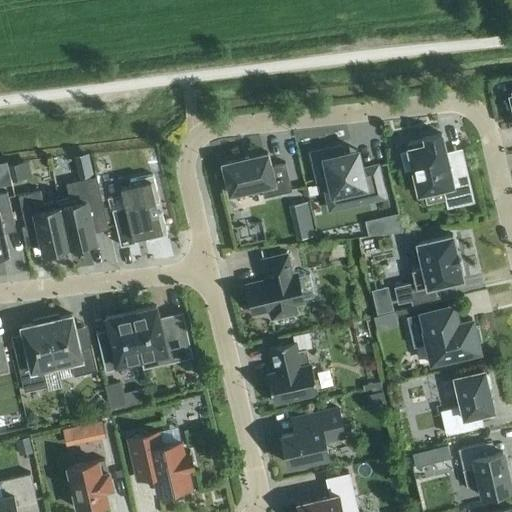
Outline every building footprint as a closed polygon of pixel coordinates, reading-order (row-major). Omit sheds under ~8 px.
[(401,152),(405,170),(413,168),(419,193),(443,187),(448,207),(474,201),(467,170),(451,173),(442,133),(424,137),(424,138),(407,143),(409,150),(401,152)] [(311,153),(318,180),(328,177),(332,194),(348,190),(352,204),(384,197),(377,165),(362,169),(357,150),(341,153),(339,146),(311,153)] [(267,152),(223,163),(230,193),(261,186),(263,197),(292,190),(285,162),(270,166),(267,152)] [(9,165),(12,181),(22,179),(19,163),(9,165)] [(115,222),(121,245),(135,242),(132,230),(144,227),(147,239),(167,235),(162,213),(159,214),(156,203),(160,202),(153,175),(130,180),(131,184),(121,187),(125,206),(112,209),(113,211),(117,210),(119,221),(115,222)] [(10,177),(0,179),(0,186),(12,184),(10,177)] [(74,196),(59,200),(69,246),(77,244),(81,247),(90,244),(92,241),(95,240),(89,211),(104,208),(97,177),(71,183),(74,196)] [(69,246),(59,200),(43,204),(40,190),(18,195),(25,226),(37,223),(44,252),(46,251),(50,254),(59,251),(62,248),(69,246)] [(0,254),(9,253),(2,225),(14,223),(7,191),(0,192),(0,254)] [(308,213),(305,202),(291,205),(294,217),(308,213)] [(402,232),(398,213),(381,217),(385,234),(402,232)] [(423,266),(411,269),(414,282),(395,286),(398,302),(433,294),(431,285),(461,278),(463,278),(453,234),(451,234),(417,242),(423,266)] [(333,251),(338,255),(344,255),(344,244),(333,245),(333,251)] [(247,284),(253,314),(270,310),(272,318),(297,312),(295,304),(303,302),(297,273),(293,274),(288,253),(263,259),(267,280),(247,284)] [(375,301),(377,313),(393,309),(390,298),(375,301)] [(437,309),(406,316),(414,346),(427,343),(431,361),(445,358),(446,362),(466,358),(465,353),(479,350),(478,342),(482,341),(479,326),(474,327),(472,319),(457,322),(453,305),(437,309)] [(156,306),(131,311),(144,368),(142,358),(165,353),(168,362),(193,357),(183,316),(160,321),(156,306)] [(144,368),(131,311),(105,317),(109,333),(97,336),(105,371),(142,362),(143,368),(144,368)] [(58,314),(46,317),(58,369),(59,368),(58,367),(71,364),(74,375),(97,370),(91,345),(80,347),(72,314),(59,317),(58,314)] [(44,372),(58,369),(46,317),(33,319),(34,323),(21,326),(27,353),(16,356),(24,391),(47,386),(44,372)] [(373,341),(367,318),(353,322),(359,344),(373,341)] [(267,374),(274,402),(318,392),(311,364),(310,364),(306,348),(297,350),(295,342),(270,348),(275,372),(267,374)] [(0,371),(9,370),(3,346),(0,347),(0,371)] [(458,407),(441,411),(447,434),(470,428),(467,416),(493,410),(488,389),(492,388),(489,373),(485,374),(484,370),(455,376),(459,396),(456,397),(458,407)] [(146,401),(143,388),(124,392),(121,381),(105,385),(111,410),(127,406),(146,401)] [(292,418),(295,432),(281,435),(288,464),(328,455),(325,440),(345,435),(338,408),(292,418)] [(38,420),(37,415),(33,413),(29,414),(26,418),(27,422),(31,425),(36,424),(38,420)] [(82,425),(85,437),(105,433),(102,420),(82,425)] [(154,474),(158,491),(161,491),(162,495),(175,492),(174,487),(191,484),(187,468),(193,467),(190,451),(184,452),(181,440),(160,445),(157,431),(129,438),(138,477),(154,474)] [(32,452),(29,438),(16,440),(19,455),(32,452)] [(511,490),(503,451),(495,452),(487,454),(484,443),(458,449),(463,470),(467,487),(479,484),(482,496),(511,490)] [(415,466),(425,464),(421,450),(412,453),(415,466)] [(68,484),(71,497),(75,496),(78,510),(107,503),(104,489),(112,487),(108,471),(107,471),(105,459),(97,460),(68,467),(72,483),(68,484)] [(0,496),(0,511),(18,511),(16,503),(36,499),(30,472),(0,479),(0,483),(3,496),(0,496)] [(330,496),(297,504),(299,511),(358,511),(349,473),(326,478),(330,496)]
